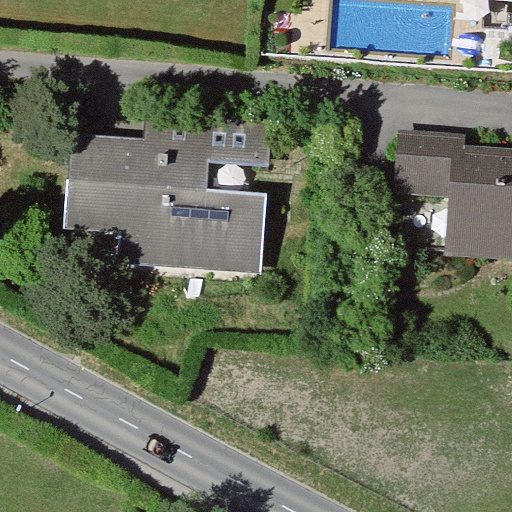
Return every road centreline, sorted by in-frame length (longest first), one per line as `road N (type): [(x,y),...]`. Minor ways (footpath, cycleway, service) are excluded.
road 1 (residential): [(0,65),(511,113)]
road 2 (tertiary): [(290,511),(0,356)]
